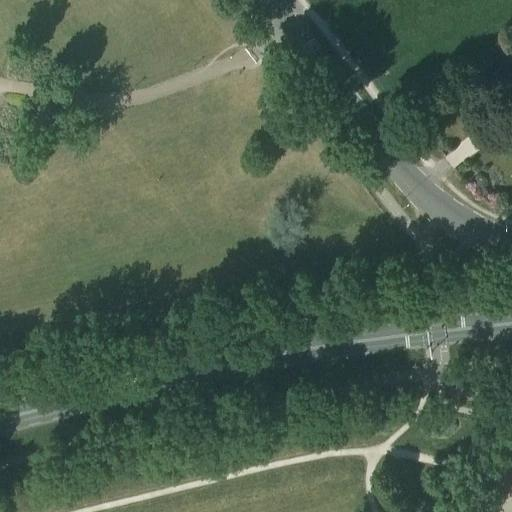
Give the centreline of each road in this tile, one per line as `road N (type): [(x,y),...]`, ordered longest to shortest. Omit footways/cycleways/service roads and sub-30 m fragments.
road 1 (primary): [(0,420),(270,357),(511,324)]
road 2 (unclassified): [(511,246),(466,224),(408,177),(286,28)]
road 3 (residential): [(0,87),(135,99),(266,44)]
